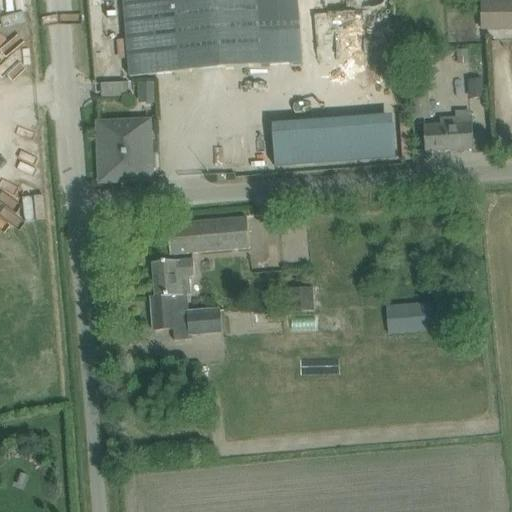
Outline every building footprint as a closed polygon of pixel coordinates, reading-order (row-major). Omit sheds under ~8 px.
[(103,0),(103,8),(113,8),(113,0),(103,0)] [(302,64),(296,0),(123,0),(130,78),(302,64)] [(511,1),(481,2),(482,30),(511,29),(511,1)] [(468,49),(457,50),(458,64),(469,63),(468,49)] [(411,55),(416,120),(430,119),(426,54),(411,55)] [(482,78),(467,80),(469,96),(484,94),(482,78)] [(441,125),(424,127),(426,153),(474,150),(472,118),(441,120),(441,125)] [(242,121),(243,132),(271,130),(271,119),(242,121)] [(148,122),(99,124),(102,183),(152,180),(150,160),(148,122)] [(313,132),(273,135),(276,168),(316,165),(313,132)] [(255,160),(255,150),(233,150),(233,160),(255,160)] [(17,194),(19,215),(29,214),(26,193),(17,194)] [(247,218),(173,226),(167,226),(170,257),(250,249),(247,218)] [(190,277),(195,277),(194,261),(154,264),(156,298),(152,298),(154,332),(174,330),(175,342),(191,341),(191,335),(222,333),(220,310),(189,313),(188,296),(192,296),(190,277)] [(314,289),(301,289),(301,313),(314,312),(314,289)] [(435,331),(434,302),(387,306),(389,335),(435,331)]
